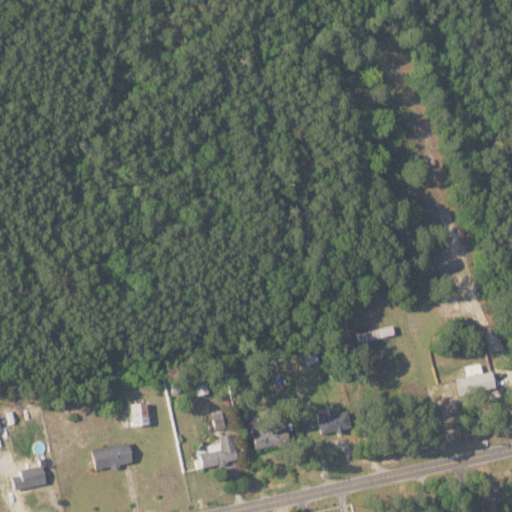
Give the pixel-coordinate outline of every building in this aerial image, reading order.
[(466,376),(456,378),(459,395),(495,388),(492,370),(481,372),(479,363),(464,366),(466,376)] [(129,403),(130,425),(147,424),(146,402),(129,403)] [(351,427),(347,410),(317,416),(320,433),(351,427)] [(199,467),(237,460),(232,432),(225,433),(221,411),(211,412),(214,431),(217,430),(219,442),(206,444),(208,450),(196,452),(199,467)] [(248,419),(255,449),(284,441),(280,423),(265,427),(262,415),(248,419)] [(132,462),(127,441),(90,448),(95,470),(132,462)] [(44,483),(41,464),(18,468),(19,474),(10,475),(12,488),(44,483)]
